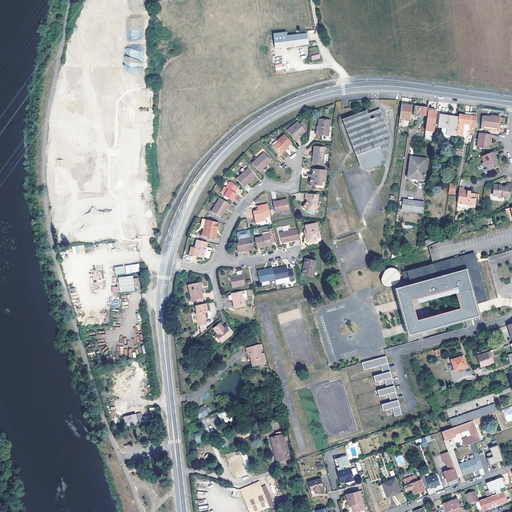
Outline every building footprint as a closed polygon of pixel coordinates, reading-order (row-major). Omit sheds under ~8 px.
[(307,43),(305,33),(286,36),(285,32),(272,34),(274,48),(307,43)] [(282,64),(275,64),(276,74),(283,73),(282,64)] [(399,118),(404,118),(410,119),(412,105),(401,104),(399,118)] [(427,107),(415,105),(413,115),(420,116),(421,114),(426,115),(427,107)] [(342,118),(358,164),(360,167),(363,168),(366,169),(369,169),(383,163),(382,159),(384,158),(381,151),(388,148),(385,140),(388,138),(378,109),(367,113),(366,109),(342,118)] [(436,111),(428,109),(424,139),(433,140),(436,111)] [(468,114),(465,114),(458,113),(458,117),(456,134),(462,134),(462,128),(466,129),(469,129),(471,112),(468,111),(468,114)] [(147,112),(124,112),(123,168),(146,169),(147,112)] [(456,134),(458,117),(452,117),(452,116),(439,114),(436,139),(455,141),(456,134)] [(482,125),(482,128),(497,130),(499,117),(490,115),(490,117),(482,115),(480,125),(482,125)] [(318,125),(317,135),(328,136),(329,120),(318,120),(318,125)] [(302,127),(299,123),(297,121),(287,131),(296,140),(299,138),(298,136),(305,130),(302,127)] [(100,150),(100,125),(87,125),(87,127),(70,126),(70,124),(57,124),(56,151),(69,151),(69,149),(100,150)] [(488,140),(489,133),(479,132),(477,146),(488,148),(489,140),(488,140)] [(284,149),(286,147),(291,142),(284,134),(276,141),(277,142),(273,146),(280,154),(285,150),(284,149)] [(315,152),(314,162),(323,163),(324,147),(314,146),(313,152),(315,152)] [(496,163),(494,158),(496,157),(493,151),(483,155),(486,161),(481,163),(483,167),(486,166),(488,170),(498,166),(497,163),(496,163)] [(264,165),(270,160),(263,152),(251,163),(258,171),(265,166),(264,165)] [(407,177),(418,178),(418,176),(410,175),(413,156),(410,156),(407,177)] [(418,176),(418,178),(418,180),(423,181),(426,158),(413,156),(410,175),(418,176)] [(100,195),(100,167),(56,166),(56,194),(100,195)] [(248,178),(253,174),(248,167),(235,178),(242,186),(250,180),(248,178)] [(312,177),(310,177),(310,182),(313,186),(317,184),(321,185),(321,181),(325,181),(326,169),(313,168),(312,173),(312,177)] [(151,228),(145,174),(125,176),(130,230),(151,228)] [(236,193),(234,192),(237,186),(229,181),(224,188),(226,188),(223,194),(222,195),(231,200),(236,193)] [(501,187),(502,186),(497,185),(494,186),(493,193),(494,196),(498,197),(499,198),(501,199),(503,197),(511,198),(511,185),(511,184),(508,184),(507,186),(505,186),(505,187),(501,187)] [(467,192),(467,191),(463,190),(463,188),(459,188),(456,207),(466,208),(468,207),(468,205),(474,205),(474,199),(473,199),(474,193),(469,193),(467,192)] [(311,210),(313,212),(317,207),(318,194),(306,193),(305,199),(307,200),(302,207),(307,211),(307,210),(311,210)] [(223,209),(227,202),(219,197),(210,211),(219,216),(224,209),(223,209)] [(273,202),(275,212),(289,208),(286,199),(273,202)] [(425,202),(403,199),(402,210),(423,213),(425,202)] [(258,210),(256,211),(252,212),(255,222),(265,220),(265,217),(270,216),(267,204),(257,206),(258,208),(258,210)] [(60,213),(62,240),(76,239),(76,237),(92,235),(92,237),(105,236),(103,211),(73,214),(73,212),(60,213)] [(215,229),(217,229),(219,222),(201,218),(200,225),(200,227),(201,227),(203,228),(201,235),(213,238),(215,229)] [(306,238),(311,241),(316,240),(315,237),(320,236),(316,222),(304,225),(305,229),(306,233),(305,235),(306,238)] [(279,232),(281,242),(299,239),(296,228),(279,232)] [(265,243),(272,241),(276,240),(273,229),(269,230),(270,231),(261,233),(262,235),(254,237),(257,247),(265,245),(265,243)] [(245,248),(253,247),(251,236),(237,239),(238,243),(236,243),(237,250),(245,248)] [(194,247),(192,255),(204,257),(207,241),(196,239),(194,247)] [(86,250),(71,253),(74,276),(90,274),(86,250)] [(433,262),(401,271),(405,285),(408,296),(410,296),(412,304),(423,301),(422,296),(461,285),(467,306),(477,303),(488,300),(477,260),(474,251),(456,256),(433,262)] [(130,254),(110,255),(110,264),(113,290),(120,312),(140,306),(132,280),(130,254)] [(307,263),(305,273),(315,274),(317,259),(306,258),(305,263),(307,263)] [(272,268),(275,278),(275,279),(289,276),(290,280),(295,279),(292,268),(288,269),(287,265),(272,268)] [(264,270),(264,268),(257,270),(260,281),(275,278),(272,268),(264,270)] [(383,268),(382,285),(399,285),(399,268),(383,268)] [(230,276),(232,287),(244,284),(242,273),(230,276)] [(201,290),(199,282),(188,285),(191,301),(203,299),(201,290)] [(405,285),(393,288),(407,336),(465,320),(464,315),(470,314),(471,318),(480,316),(477,303),(467,306),(461,285),(422,296),(423,301),(455,292),(459,307),(416,319),(412,304),(410,296),(408,296),(405,285)] [(93,290),(82,293),(91,329),(102,326),(93,290)] [(231,293),(235,308),(245,305),(242,290),(231,293)] [(485,302),(480,303),(483,311),(499,306),(497,298),(495,299),(496,305),(487,308),(485,302)] [(206,320),(204,311),(207,311),(206,303),(195,306),(196,313),(195,313),(197,322),(199,322),(200,326),(206,324),(205,320),(206,320)] [(465,320),(467,326),(473,325),(471,318),(470,314),(464,315),(465,320)] [(226,330),(224,328),(220,323),(213,328),(218,333),(216,335),(222,342),(231,334),(227,329),(226,330)] [(103,331),(91,334),(100,369),(112,367),(103,331)] [(140,331),(128,334),(135,362),(146,359),(140,331)] [(248,353),(252,364),(263,361),(258,343),(246,347),(247,353),(248,353)] [(455,371),(467,367),(461,352),(450,356),(455,371)] [(493,363),(490,352),(477,356),(480,367),(493,363)] [(386,355),(361,362),(363,370),(380,365),(382,373),(373,375),(375,382),(384,379),(387,387),(377,390),(379,396),(388,394),(390,401),(381,404),(383,410),(392,408),(394,416),(402,414),(386,355)] [(115,372),(103,374),(107,392),(119,389),(115,372)] [(150,389),(128,391),(130,410),(152,408),(150,389)] [(452,426),(497,410),(495,403),(449,419),(452,426)] [(204,406),(195,410),(199,419),(208,415),(204,406)] [(233,420),(231,417),(228,418),(226,411),(218,414),(222,424),(233,420)] [(140,412),(123,417),(126,427),(143,422),(140,412)] [(481,440),(474,421),(441,432),(444,441),(456,437),(455,435),(470,429),(472,436),(468,438),(463,439),(463,440),(465,446),(481,440)] [(252,433),(250,426),(239,429),(242,441),(245,440),(244,435),(252,433)] [(201,432),(194,433),(196,444),(203,442),(201,432)] [(276,446),(280,460),(290,457),(283,434),(271,437),(274,446),(276,446)] [(492,456),(487,458),(489,465),(503,461),(496,441),(493,442),(494,446),(489,448),(492,456)] [(241,450),(236,452),(237,455),(241,454),(244,463),(249,462),(246,452),(242,453),(241,450)] [(387,450),(383,451),(393,480),(395,479),(397,479),(387,450)] [(444,472),(447,481),(457,477),(448,452),(441,454),(444,463),(446,463),(449,470),(444,472)] [(459,464),(463,475),(483,468),(477,452),(473,453),(475,458),(459,464)] [(347,480),(347,482),(354,480),(350,468),(349,468),(348,465),(349,464),(346,456),(337,458),(340,467),(337,468),(338,471),(337,471),(340,482),(344,481),(347,480)] [(427,488),(434,486),(439,484),(436,474),(423,479),(427,488)] [(405,486),(409,495),(425,490),(421,480),(418,481),(416,475),(403,479),(406,486),(405,486)] [(492,496),(504,492),(507,491),(502,478),(487,484),(489,490),(492,496)] [(314,491),(315,494),(323,491),(319,479),(307,483),(310,491),(312,490),(314,491)] [(395,479),(393,480),(382,484),(387,497),(400,492),(395,479)] [(258,481),(244,487),(246,491),(260,485),(258,481)] [(246,491),(244,487),(240,489),(249,511),(253,511),(269,506),(260,485),(246,491)] [(436,492),(434,486),(427,488),(429,495),(436,492)] [(352,506),(353,511),(356,511),(365,509),(359,491),(346,495),(349,506),(352,506)] [(479,501),(476,491),(466,495),(470,505),(479,501)] [(492,496),(496,507),(508,502),(504,492),(492,496)] [(492,496),(488,498),(479,501),(483,511),(496,507),(492,496)] [(450,511),(460,508),(461,508),(458,499),(444,504),(446,511),(450,511)]
